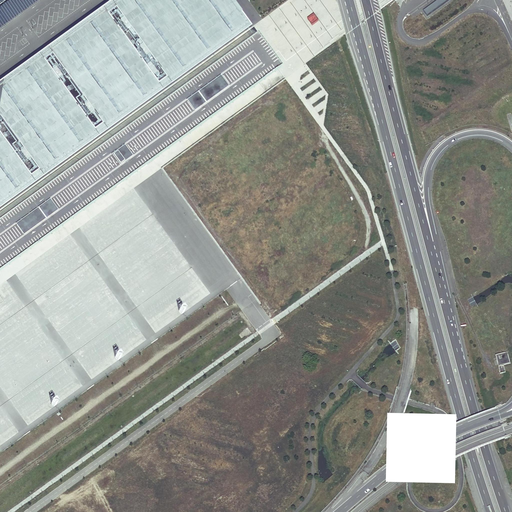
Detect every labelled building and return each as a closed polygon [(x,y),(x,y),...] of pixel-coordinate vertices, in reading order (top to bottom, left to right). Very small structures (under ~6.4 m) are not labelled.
[(0,29),(40,0),(12,0),(0,9),(0,29)] [(229,0),(113,0),(0,82),(0,209),(250,29),(229,0)] [(451,0),(439,0),(423,12),(427,18),(451,0)] [(0,273),(153,163),(280,69),(269,55),(256,38),(0,223),(0,273)] [(508,352),(496,355),(501,373),(506,372),(505,365),(511,363),(508,352)]
